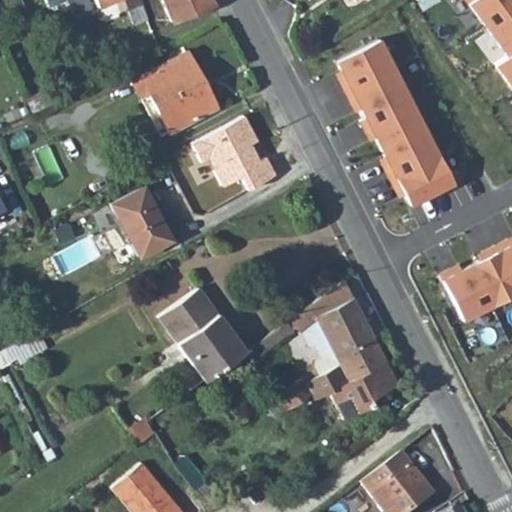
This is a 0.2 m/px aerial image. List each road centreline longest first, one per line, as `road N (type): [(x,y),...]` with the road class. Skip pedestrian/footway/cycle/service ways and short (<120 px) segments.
road 1 (residential): [(237,0),(368,257)]
road 2 (residential): [(368,257),(501,511)]
road 3 (residential): [(368,257),(511,174)]
